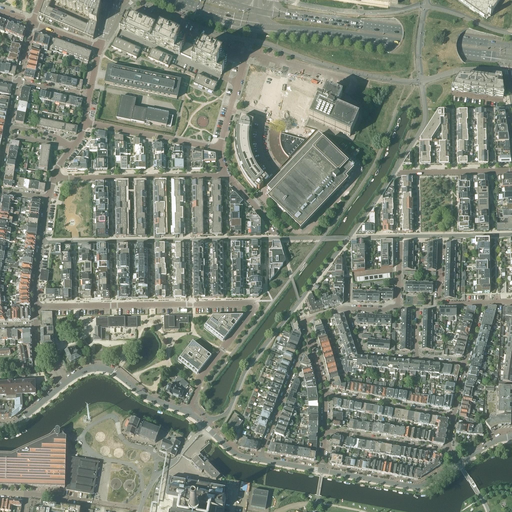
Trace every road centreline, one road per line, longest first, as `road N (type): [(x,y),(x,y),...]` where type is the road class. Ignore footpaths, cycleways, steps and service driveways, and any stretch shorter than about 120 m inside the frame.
road 1 (residential): [(188,412),(207,368),(255,303),(34,307)]
road 2 (secondary): [(255,24),(503,57)]
road 3 (secondary): [(511,48),(266,11)]
road 4 (residential): [(220,147),(244,57),(137,9)]
road 5 (residential): [(54,177),(225,176)]
road 6 (residential): [(458,462),(419,487),(322,470)]
road 7 (residential): [(188,412),(144,396),(104,367),(61,383)]
road 8 (residential): [(84,124),(220,147)]
road 9 (residential): [(453,416),(324,393)]
road 10 (residential): [(260,459),(310,343)]
road 11 (residential): [(324,429),(448,451)]
